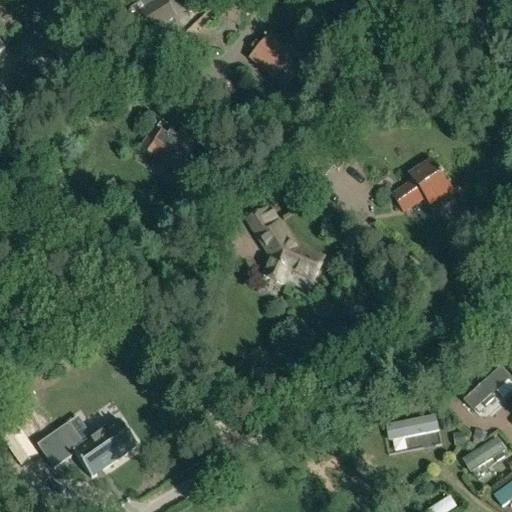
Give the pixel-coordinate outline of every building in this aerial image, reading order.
[(139,44),(177,19),(164,0),(158,0),(139,13),(135,7),(122,16),(126,22),(125,23),(139,44)] [(51,48),(60,57),(76,42),(67,32),(51,48)] [(157,39),(141,54),(151,65),(167,50),(157,39)] [(290,57),(269,40),(252,60),(274,79),(272,81),(286,93),(299,78),(297,76),(307,64),(293,53),(290,57)] [(328,125),(379,93),(371,80),(360,87),(353,76),(323,96),(327,103),(320,108),(323,113),(319,115),(323,121),(325,120),(328,125)] [(178,150),(167,142),(175,131),(163,122),(143,151),(154,159),(156,157),(177,172),(188,156),(186,154),(187,152),(180,147),(178,150)] [(291,178),(312,196),(335,168),(314,151),(291,178)] [(403,212),(424,198),(428,205),(450,190),(432,164),(411,179),(415,184),(394,199),(403,212)] [(283,285),(288,272),(314,283),(323,261),(298,250),(271,211),(268,214),(265,210),(245,223),(271,264),(265,277),(283,285)] [(507,382),(498,372),(462,405),(472,415),(482,405),(486,409),(494,400),(491,397),(507,382)] [(76,398),(69,411),(87,421),(94,407),(76,398)] [(435,418),(386,428),(388,442),(438,432),(435,418)] [(92,485),(139,454),(121,427),(85,450),(71,429),(38,450),(55,475),(71,464),(70,461),(74,458),(92,485)] [(482,444),(485,437),(476,434),(474,442),(482,444)] [(465,446),(463,435),(454,437),(455,447),(465,446)] [(496,464),(504,459),(501,455),(504,453),(497,442),(464,463),(471,474),(493,460),(496,464)] [(511,485),(493,499),(501,510),(510,504),(511,502),(511,485)] [(429,511),(452,511),(455,510),(449,500),(429,511)]
